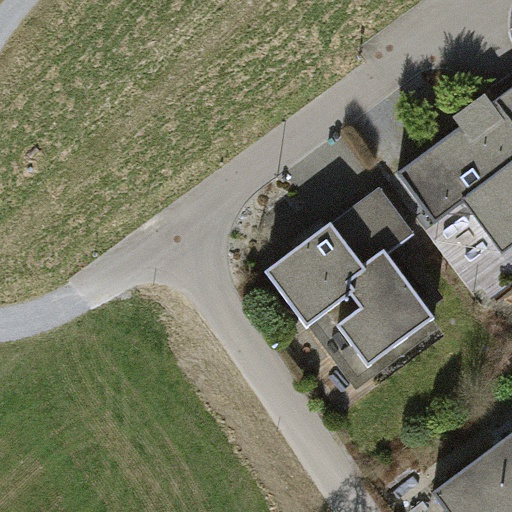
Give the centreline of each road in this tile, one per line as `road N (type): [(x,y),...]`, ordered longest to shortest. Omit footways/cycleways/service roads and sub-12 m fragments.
road 1 (track): [(346,511),(172,240),(356,103)]
road 2 (track): [(172,240),(90,294),(0,331)]
road 3 (residential): [(496,0),(356,103)]
